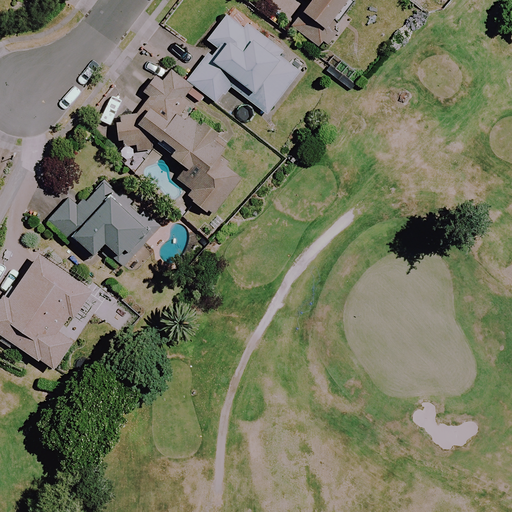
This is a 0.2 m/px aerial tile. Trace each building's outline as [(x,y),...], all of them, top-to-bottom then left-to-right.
[(355,0),(305,0),(311,4),(304,14),(332,33),(355,0)] [(281,58),(286,51),(243,18),(240,22),(229,13),(208,41),(214,46),(188,81),(217,103),(229,86),(269,116),(302,74),(281,58)] [(117,122),(119,139),(131,150),(134,146),(143,155),(157,141),(158,142),(187,170),(175,183),(210,216),(244,182),(217,155),(228,144),(213,129),(218,124),(164,72),(144,92),(152,99),(134,118),(127,111),(117,122)] [(91,260),(96,255),(111,268),(118,260),(135,275),(154,253),(145,245),(163,225),(132,198),(130,201),(106,180),(81,208),(69,198),(48,222),(91,260)] [(5,296),(0,303),(0,343),(12,351),(16,345),(55,371),(76,340),(66,333),(94,292),(38,255),(16,288),(12,286),(5,296)]
